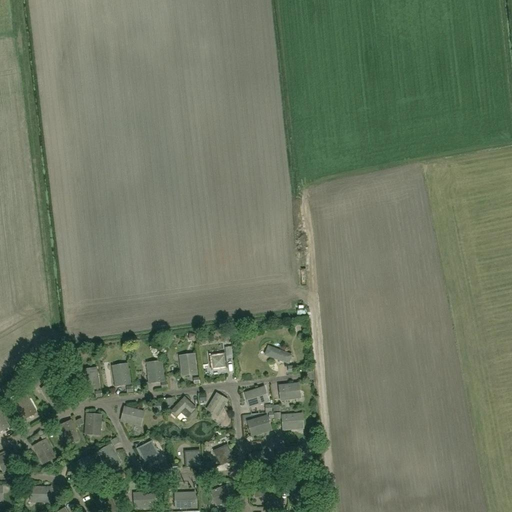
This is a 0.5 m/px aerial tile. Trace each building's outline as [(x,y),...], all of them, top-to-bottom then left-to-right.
[(268,347),(265,356),(289,365),(292,355),(268,347)] [(210,356),(211,371),(227,369),(225,354),(210,356)] [(194,359),(180,361),(182,376),(196,374),(194,359)] [(147,368),(149,383),(164,381),(162,366),(147,368)] [(127,369),(113,371),(116,386),(130,384),(127,369)] [(97,373),(82,375),(85,390),(99,388),(97,373)] [(44,393),(52,406),(64,399),(56,385),(44,393)] [(295,385),(280,387),(281,401),(297,399),(295,385)] [(263,388),(249,393),(253,407),(268,402),(263,388)] [(218,416),(227,401),(217,394),(207,409),(218,416)] [(170,413),(176,418),(181,413),(187,419),(196,409),(184,398),(170,413)] [(28,399),(16,407),(23,420),(36,413),(28,399)] [(136,426),(140,412),(125,408),(121,422),(136,426)] [(0,414),(0,431),(8,427),(1,414),(0,414)] [(299,429),(298,415),(282,416),(284,431),(299,429)] [(87,416),(85,431),(100,432),(101,417),(87,416)] [(270,431),(266,417),(251,421),(256,435),(270,431)] [(71,422),(58,428),(64,442),(77,436),(71,422)] [(46,441),(33,448),(40,461),(53,455),(46,441)] [(138,449),(144,462),(158,455),(151,442),(138,449)] [(106,466),(118,459),(111,446),(98,453),(106,466)] [(227,446),(214,452),(220,466),(233,460),(227,446)] [(301,462),(300,448),(285,449),(286,463),(301,462)] [(22,456),(17,458),(14,451),(0,458),(6,471),(20,464),(19,463),(24,461),(22,456)] [(271,465),(268,451),(253,455),(256,469),(271,465)] [(200,467),(199,452),(185,453),(186,468),(200,467)] [(76,463),(82,476),(96,469),(89,456),(76,463)] [(274,494),(271,480),(256,483),(259,497),(274,494)] [(303,496),(302,481),(287,481),(287,496),(303,496)] [(235,499),(229,485),(215,491),(220,504),(235,499)] [(35,502),(50,503),(50,488),(35,488),(35,502)] [(153,493),(138,494),(139,509),(154,508),(153,493)] [(194,494),(179,494),(179,509),(195,508),(194,494)] [(116,511),(108,495),(94,502),(97,509),(104,505),(107,511),(116,511)]
